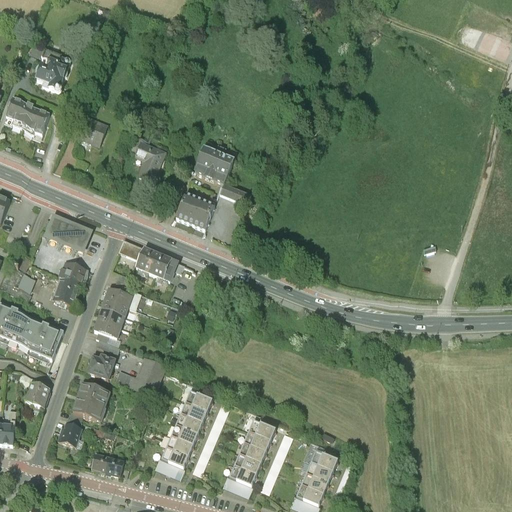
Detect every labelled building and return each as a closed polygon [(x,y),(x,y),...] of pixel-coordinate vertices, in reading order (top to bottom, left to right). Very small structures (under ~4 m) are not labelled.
[(29,60),(42,64),(42,63),(43,64),(45,56),(46,56),(46,54),(33,50),(29,60)] [(46,56),(45,56),(43,64),(42,63),(42,64),(45,65),(37,86),(44,88),(43,91),(49,94),(59,98),(59,100),(61,100),(64,99),(65,97),(64,94),(61,93),(64,85),(65,85),(66,84),(67,83),(67,82),(68,81),(68,80),(68,79),(68,78),(67,77),(68,72),(70,71),(71,68),(70,66),(67,65),(66,65),(61,63),(61,61),(46,56)] [(32,113),(14,106),(7,125),(14,128),(13,131),(24,135),(32,113)] [(50,120),(32,113),(24,135),(34,139),(35,137),(42,140),(50,120)] [(107,133),(86,124),(78,143),(99,151),(107,133)] [(165,158),(141,148),(135,163),(145,166),(139,180),(153,186),(165,158)] [(207,149),(204,155),(233,167),(236,161),(207,149)] [(233,167),(204,155),(195,177),(206,182),(205,182),(213,185),(214,185),(224,189),(233,167)] [(77,162),(75,168),(85,173),(88,168),(77,162)] [(224,190),(223,189),(219,199),(247,210),(251,201),(224,190)] [(186,200),(176,223),(206,235),(215,212),(186,200)] [(11,209),(0,204),(0,231),(1,232),(11,209)] [(91,237),(54,222),(52,228),(46,242),(83,257),(91,237)] [(41,239),(46,242),(52,228),(47,225),(41,239)] [(140,265),(144,254),(124,246),(119,257),(140,265)] [(144,254),(140,265),(136,273),(170,287),(174,276),(178,268),(144,254)] [(10,275),(25,280),(30,270),(33,263),(16,256),(8,274),(10,275)] [(178,268),(174,276),(181,279),(185,271),(178,268)] [(66,269),(61,283),(81,290),(82,291),(85,286),(87,282),(87,276),(66,269)] [(10,275),(0,297),(0,298),(1,298),(11,302),(12,303),(14,303),(14,304),(28,310),(31,301),(18,296),(25,280),(10,275)] [(120,279),(118,285),(129,289),(132,283),(120,279)] [(26,281),(22,296),(34,300),(38,285),(26,281)] [(74,311),(81,290),(61,283),(54,305),(74,311)] [(118,284),(116,290),(127,294),(129,289),(118,285),(118,284)] [(115,290),(113,296),(125,300),(127,294),(116,290),(115,290)] [(113,296),(109,294),(106,305),(128,313),(132,302),(125,300),(113,296)] [(127,294),(125,300),(132,302),(128,313),(135,315),(141,299),(127,294)] [(102,315),(124,323),(128,313),(106,305),(102,315)] [(0,344),(20,353),(32,324),(19,319),(19,320),(14,318),(14,317),(0,311),(0,344)] [(98,326),(121,334),(124,323),(102,315),(98,326)] [(32,324),(20,353),(53,366),(64,337),(50,332),(49,333),(44,331),(44,329),(32,324)] [(117,344),(121,334),(98,326),(94,336),(98,338),(110,342),(117,344)] [(110,342),(98,338),(96,343),(100,345),(107,348),(110,342)] [(107,348),(100,345),(97,352),(118,360),(120,353),(107,348)] [(89,365),(89,366),(89,367),(89,368),(89,369),(90,370),(91,371),(88,379),(109,386),(115,366),(95,359),(93,363),(92,363),(91,363),(90,364),(89,365)] [(167,373),(145,364),(137,383),(131,380),(126,391),(126,392),(154,404),(167,373)] [(126,391),(131,380),(121,376),(116,386),(126,391)] [(39,392),(50,396),(52,390),(40,387),(39,392)] [(39,392),(31,389),(24,408),(44,415),(50,396),(39,392)] [(110,399),(83,390),(73,418),(73,419),(83,422),(97,427),(101,415),(104,416),(110,399)] [(190,398),(185,409),(208,419),(213,407),(197,401),(190,398)] [(208,419),(185,409),(181,421),(203,430),(208,419)] [(228,419),(220,415),(193,479),(202,482),(228,419)] [(83,422),(73,419),(73,418),(72,417),(70,424),(81,428),(83,422)] [(181,421),(176,432),(198,441),(203,430),(181,421)] [(17,423),(10,423),(9,431),(3,431),(3,436),(1,454),(14,456),(17,423)] [(81,428),(70,424),(68,430),(80,434),(82,428),(81,428)] [(260,430),(253,427),(248,439),(271,448),(276,436),(260,430)] [(76,453),(82,434),(80,434),(68,430),(67,429),(63,439),(61,439),(58,447),(60,448),(76,453)] [(198,441),(176,432),(171,443),(193,453),(198,441)] [(248,439),(244,450),(266,459),(271,448),(248,439)] [(193,453),(171,443),(166,454),(189,464),(193,453)] [(291,448),(283,445),(261,497),(269,500),(291,448)] [(244,450),(239,461),(261,471),(266,459),(244,450)] [(184,476),(189,464),(166,454),(162,466),(168,469),(184,476)] [(323,461),(316,458),(311,469),(333,479),(338,467),(323,461)] [(96,461),(93,476),(107,479),(110,465),(96,461)] [(239,461),(234,472),(257,482),(261,471),(239,461)] [(124,468),(110,465),(107,479),(120,482),(124,468)] [(185,476),(160,466),(155,477),(181,487),(185,476)] [(311,469),(306,481),(328,490),(333,479),(311,469)] [(335,511),(352,473),(347,471),(329,511),(335,511)] [(257,482),(234,472),(229,484),(252,494),(257,482)] [(306,481),(301,492),(324,501),(328,490),(306,481)] [(228,484),(223,495),(249,505),(253,494),(228,484)] [(319,511),(324,501),(301,492),(296,504),(315,511),(319,511)] [(315,511),(295,503),(290,511),(315,511)]
